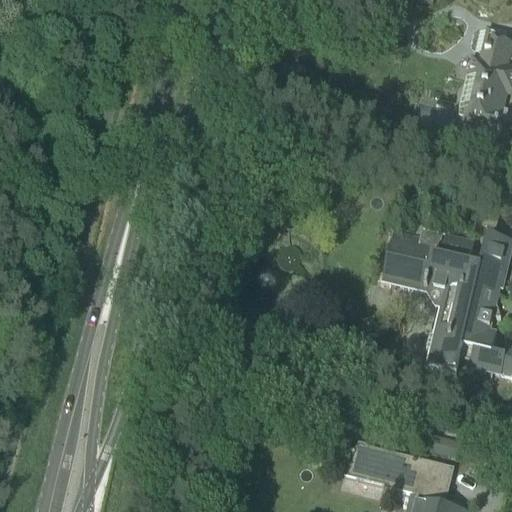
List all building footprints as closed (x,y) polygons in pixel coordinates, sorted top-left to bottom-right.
[(470,108),(465,131),(483,136),(483,132),(491,134),(485,156),(497,159),(496,163),(511,166),(511,165),(511,118),(498,115),(503,95),(511,96),(511,71),(504,70),(507,61),(511,61),(511,47),(503,45),(505,38),(478,32),(473,52),(483,55),(478,77),(476,78),(474,80),(473,81),(471,83),(470,85),(469,87),(468,89),(467,91),(467,93),(467,95),(467,97),(467,100),(468,102),(468,104),(469,106),(470,108)] [(15,114),(12,132),(26,134),(29,116),(15,114)] [(511,244),(487,238),(481,261),(479,271),(467,268),(473,245),(445,239),(442,249),(438,248),(441,238),(422,233),(420,242),(397,236),(386,280),(423,289),(423,290),(427,291),(429,283),(445,287),(426,368),(455,375),(461,350),(473,353),(469,371),(480,374),(500,379),(511,381),(511,351),(503,350),(501,359),(491,356),(496,336),(489,334),(499,292),(501,292),(511,247),(511,244)] [(301,364),(296,379),(315,385),(320,371),(301,364)] [(448,459),(451,447),(431,443),(429,454),(448,459)] [(445,511),(425,507),(434,467),(359,449),(343,478),(388,489),(388,492),(412,498),(408,511),(445,511)]
